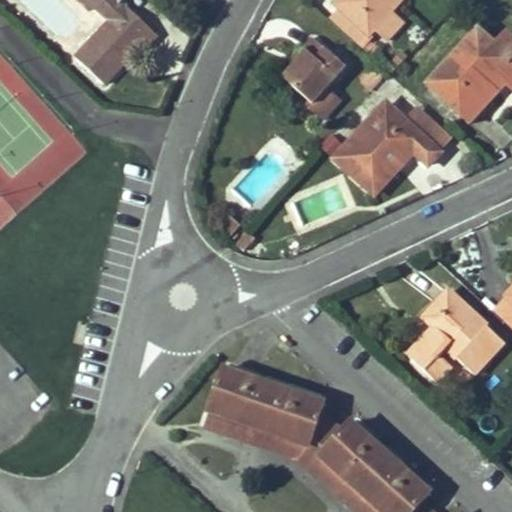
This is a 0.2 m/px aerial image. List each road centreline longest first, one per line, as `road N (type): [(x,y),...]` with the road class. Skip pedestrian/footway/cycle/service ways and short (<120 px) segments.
road 1 (residential): [(259,291),(275,317),(506,511)]
road 2 (residential): [(170,267),(177,155),(244,0)]
road 3 (residential): [(259,291),(511,184)]
road 4 (residential): [(79,511),(165,333)]
